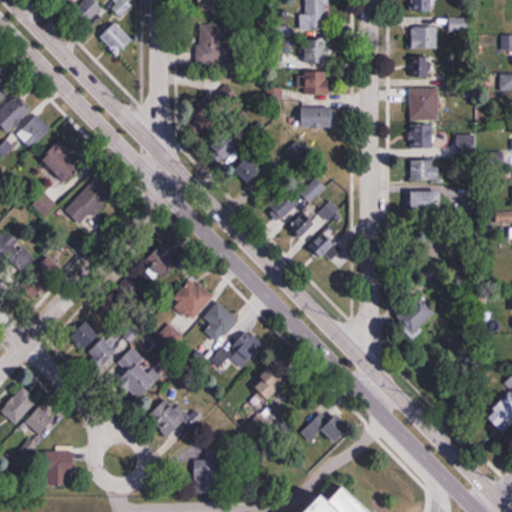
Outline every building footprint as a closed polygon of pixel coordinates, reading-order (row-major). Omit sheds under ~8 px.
[(102,9),(93,0),(87,0),(76,12),(88,24),(102,9)] [(200,0),(201,11),(223,11),(222,0),(200,0)] [(301,0),(301,29),(328,29),(328,0),(301,0)] [(433,0),(411,0),(411,12),(433,12),(433,0)] [(134,40),(116,21),(100,37),(119,56),(134,40)] [(201,61),(224,61),(224,27),(201,27),(201,61)] [(438,27),(413,27),(413,48),(438,48),(438,27)] [(306,39),(306,64),(328,64),(328,39),(306,39)] [(413,84),(435,84),(434,57),(413,57),(413,84)] [(330,72),(306,72),(306,95),(330,95),(330,72)] [(511,74),(500,75),(500,91),(511,90),(511,74)] [(0,101),(13,90),(0,75),(0,101)] [(240,96),(227,82),(199,110),(213,123),(240,96)] [(440,120),(440,88),(411,88),(411,120),(440,120)] [(0,123),(9,133),(32,111),(17,96),(0,112),(0,123)] [(301,127),(339,127),(339,107),(301,107),(301,127)] [(39,154),(56,134),(35,116),(18,136),(39,154)] [(435,125),(413,125),(413,148),(435,148),(435,125)] [(225,159),(244,140),(231,127),(212,146),(225,159)] [(457,133),(457,158),(476,158),(476,133),(457,133)] [(306,150),(297,141),(285,152),(293,162),(306,150)] [(249,183),(269,165),(257,152),(237,170),(249,183)] [(49,162),(60,183),(77,174),(67,153),(49,162)] [(437,181),(437,160),(412,160),(412,181),(437,181)] [(301,193),(311,202),(326,187),(317,178),(301,193)] [(65,209),(82,226),(111,196),(95,180),(65,209)] [(443,213),(443,191),(413,191),(413,213),(443,213)] [(276,221),(301,207),(293,193),(268,207),(276,221)] [(511,211),(498,212),(498,223),(511,223),(511,211)] [(291,226),(303,238),(317,225),(305,212),(291,226)] [(0,232),(0,269),(3,273),(7,270),(12,276),(29,259),(3,230),(0,232)] [(312,247),(322,258),(336,245),(325,234),(312,247)] [(160,284),(181,269),(163,244),(142,259),(160,284)] [(62,270),(49,257),(24,281),(38,295),(62,270)] [(126,299),(139,286),(129,277),(116,289),(126,299)] [(192,321),(214,298),(194,278),(171,301),(192,321)] [(415,340),(439,317),(420,297),(396,321),(415,340)] [(212,325),(205,333),(219,345),(240,321),(219,302),(204,319),(212,325)] [(102,336),(86,317),(67,333),(84,352),(102,336)] [(240,364),(263,352),(252,332),(218,351),(226,364),(236,358),(240,364)] [(87,356),(101,371),(119,354),(105,339),(87,356)] [(159,380),(129,352),(110,374),(139,401),(159,380)] [(511,377),(505,385),(511,391),(487,415),(506,434),(511,428),(511,377)] [(17,424),(40,401),(25,387),(2,410),(17,424)] [(148,414),(164,439),(190,423),(173,398),(148,414)] [(19,451),(26,457),(56,422),(41,408),(22,429),(31,437),(19,451)] [(48,451),(48,487),(75,487),(75,451),(48,451)] [(366,511),(341,488),(317,496),(301,511),(366,511)]
